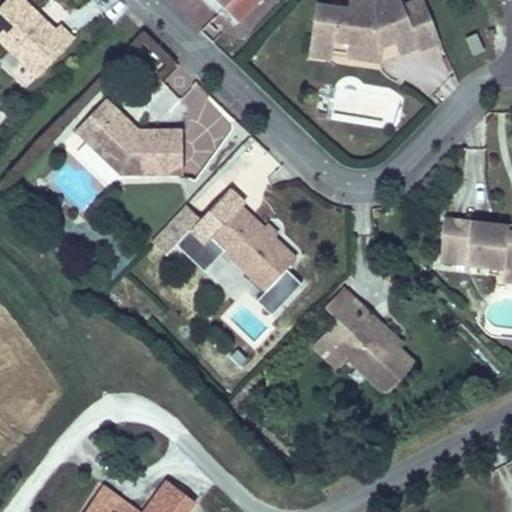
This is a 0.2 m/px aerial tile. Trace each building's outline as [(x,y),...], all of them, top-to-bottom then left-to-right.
[(0,32),(39,71),(76,34),(63,21),(59,27),(31,0),(0,0),(0,1),(0,32)] [(222,0),(229,7),(230,6),(245,20),(264,0),(222,0)] [(414,13),(423,39),(424,43),(445,36),(431,0),(321,0),(313,45),(335,49),(336,45),(339,32),(374,38),(377,25),(414,13)] [(404,46),(423,39),(414,13),(377,25),(374,38),(339,32),(336,45),(384,54),(386,38),(399,34),(404,46)] [(489,40),(481,20),(470,27),(479,45),(489,40)] [(153,83),(175,64),(146,31),(125,50),(153,83)] [(187,171),(188,126),(141,124),(120,102),(89,135),(123,170),(187,171)] [(292,263),(301,253),(245,198),(249,194),(234,180),(206,211),(190,197),(156,233),(171,248),(181,237),(209,264),(228,245),(270,286),(266,289),(282,303),(307,277),(292,263)] [(506,261),(511,261),(511,216),(448,208),(443,253),(506,261)] [(396,275),(409,263),(395,249),(381,263),(396,275)] [(421,357),(403,339),(382,320),(387,315),(377,303),(342,338),(391,388),(421,357)] [(382,320),(403,339),(408,334),(387,315),(382,320)] [(233,401),(249,386),(245,382),(230,399),(233,401)] [(244,413),(260,396),(249,386),(233,401),(244,413)] [(185,511),(192,500),(167,484),(150,511),(143,511),(101,486),(92,502),(85,511),(185,511)] [(71,511),(77,503),(62,494),(50,511),(71,511)] [(85,511),(92,502),(82,496),(77,503),(71,511),(85,511)]
